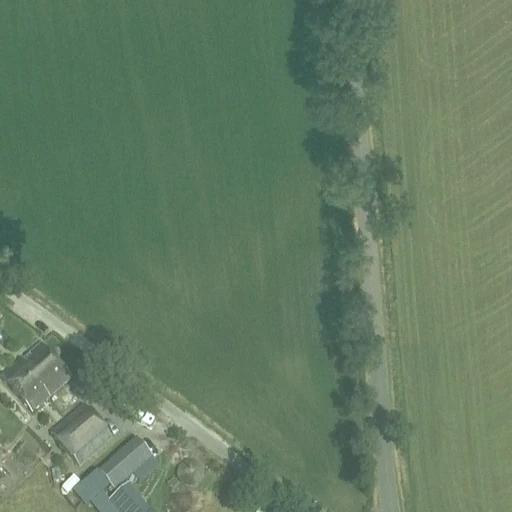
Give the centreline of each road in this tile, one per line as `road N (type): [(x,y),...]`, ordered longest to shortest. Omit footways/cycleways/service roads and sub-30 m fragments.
road 1 (unclassified): [(390,511),(348,0)]
road 2 (unclassified): [(301,511),(0,286)]
